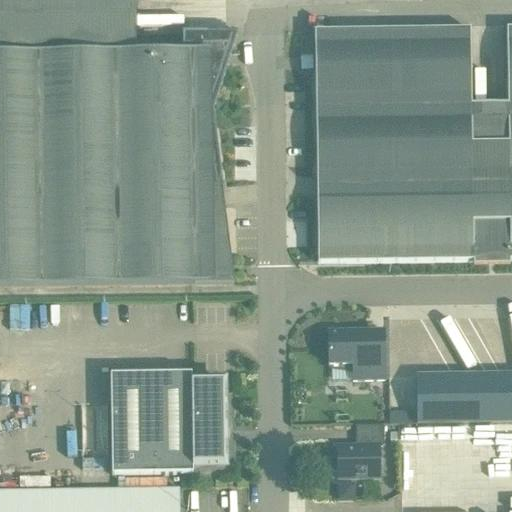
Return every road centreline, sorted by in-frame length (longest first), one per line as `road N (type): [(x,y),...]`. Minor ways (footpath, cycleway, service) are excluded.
road 1 (unclassified): [(511,292),(313,294),(279,336),(280,511)]
road 2 (unknown): [(280,505),(50,511)]
